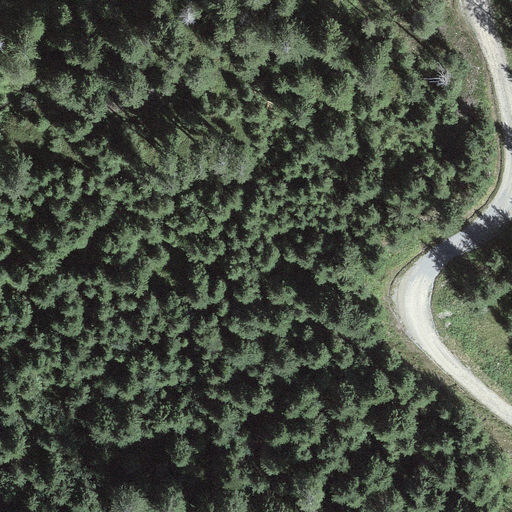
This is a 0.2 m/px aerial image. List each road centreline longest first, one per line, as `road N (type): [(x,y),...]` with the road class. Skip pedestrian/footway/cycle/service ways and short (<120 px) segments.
road 1 (track): [(511,419),(446,361),(412,317),(425,273),(498,216),(511,174)]
road 2 (track): [(511,116),(479,0)]
